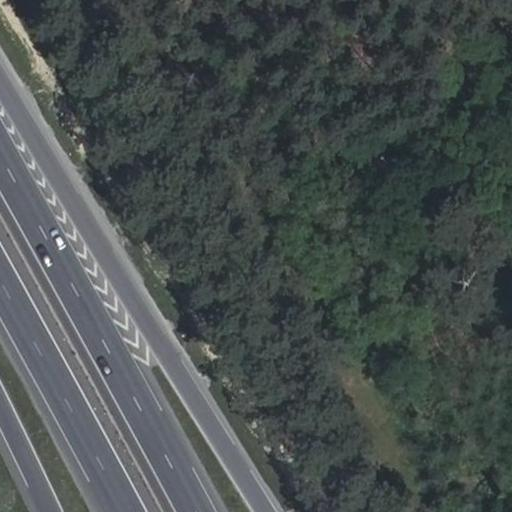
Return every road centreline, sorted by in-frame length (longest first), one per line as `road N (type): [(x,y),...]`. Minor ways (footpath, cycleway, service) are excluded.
road 1 (motorway): [(267,511),(0,74)]
road 2 (motorway): [(194,511),(0,155)]
road 3 (motorway): [(0,274),(125,511)]
road 4 (motorway): [(0,395),(58,511)]
